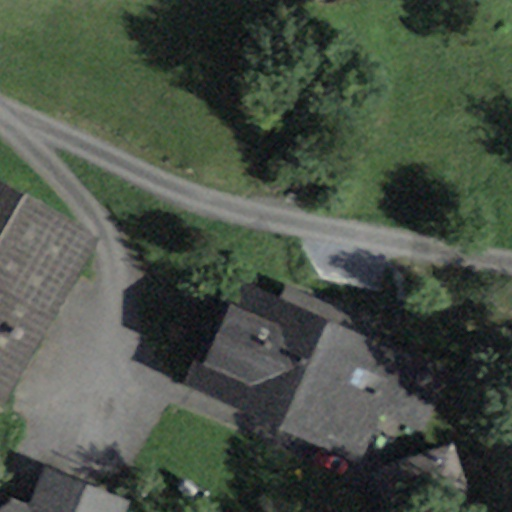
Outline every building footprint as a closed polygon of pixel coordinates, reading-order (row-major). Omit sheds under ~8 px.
[(0,197),(0,372),(75,241),(0,197)] [(192,373),(285,414),(324,329),(229,287),(192,373)] [(357,343),(324,329),(285,414),(358,445),(376,403),(417,421),(435,377),(357,343)] [(459,487),(448,452),(385,472),(396,507),(459,487)] [(112,511),(114,507),(50,480),(37,511),(112,511)]
